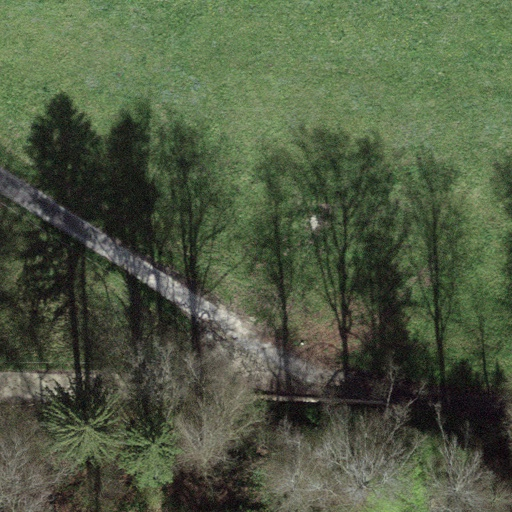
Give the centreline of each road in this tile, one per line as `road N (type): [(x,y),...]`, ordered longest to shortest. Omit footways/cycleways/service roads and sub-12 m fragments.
road 1 (track): [(0,177),(202,307),(274,367),(434,400),(511,403)]
road 2 (track): [(0,381),(116,386),(274,367)]
